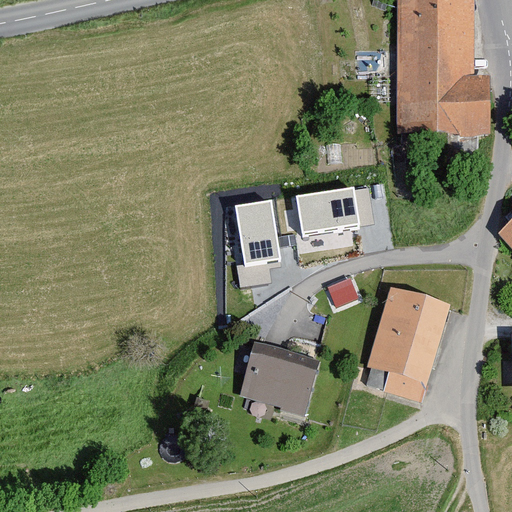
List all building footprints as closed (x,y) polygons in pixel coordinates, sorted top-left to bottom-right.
[(470,83),(470,0),(395,0),(395,139),(488,140),(489,83),(470,83)] [(372,189),(298,196),(302,234),(376,227),(372,189)] [(284,202),(239,206),(244,265),(289,261),(284,202)] [(511,228),(496,244),(511,261),(511,228)] [(241,281),(264,280),(264,265),(241,266),(241,281)] [(351,276),(328,286),(335,304),(359,294),(351,276)] [(448,313),(389,296),(366,374),(370,375),(365,390),(382,395),(381,399),(419,410),(448,313)] [(318,366),(254,347),(239,399),(303,417),(318,366)]
